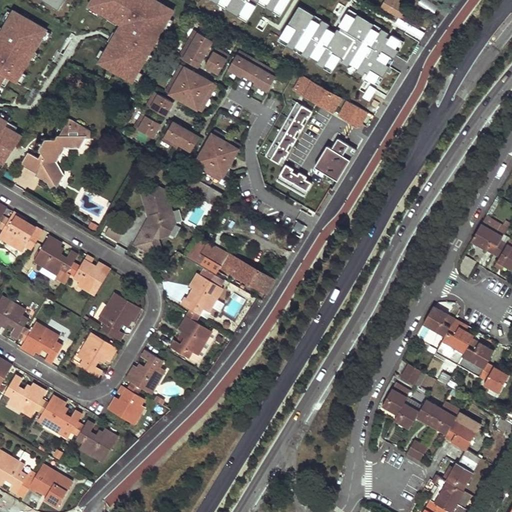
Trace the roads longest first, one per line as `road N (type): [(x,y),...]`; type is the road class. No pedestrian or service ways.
road 1 (unclassified): [(86,511),(231,361),(462,0)]
road 2 (secondary): [(511,1),(446,97),(202,511)]
road 3 (secondary): [(289,444),(404,240),(511,78)]
road 4 (residential): [(0,190),(140,273),(154,300),(151,317),(99,391),(72,389),(0,346)]
road 5 (residential): [(350,473),(364,402),(437,274)]
road 6 (residential): [(437,274),(511,146)]
